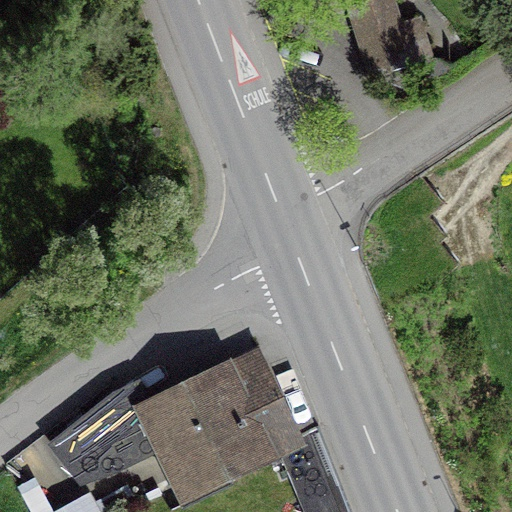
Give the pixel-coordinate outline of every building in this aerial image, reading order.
[(379,0),(374,0),(347,11),(374,79),(423,60),(411,29),(393,36),(379,0)] [(438,206),(415,189),(370,223),(372,254),(391,297),(450,268),(432,253),(442,243),(420,221),(438,206)] [(257,356),(65,457),(80,485),(177,434),(213,502),(295,459),(309,453),(257,356)] [(309,453),(295,459),(317,511),(353,511),(326,446),(309,453)] [(59,511),(47,487),(26,498),(33,511),(100,511),(95,501),(73,511),(59,511)]
